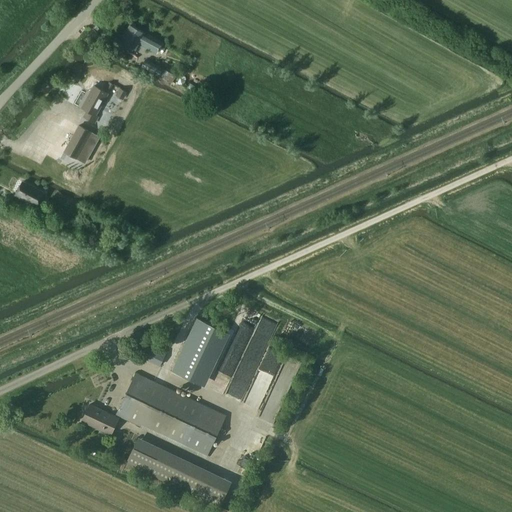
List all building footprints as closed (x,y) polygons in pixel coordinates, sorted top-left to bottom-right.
[(130,25),(120,42),(135,50),(139,43),(156,53),(162,43),(130,25)] [(158,76),(162,69),(145,59),(141,67),(158,76)] [(98,116),(96,115),(108,93),(94,85),(81,107),(87,110),(84,117),(94,123),(98,116)] [(121,101),(125,94),(117,90),(113,97),(121,101)] [(91,132),(79,126),(64,152),(76,159),(91,132)] [(23,182),(16,195),(36,206),(43,193),(23,182)] [(267,348),(277,324),(260,317),(252,336),(251,336),(247,346),(240,343),(255,350),(258,344),(267,348)] [(197,318),(172,370),(197,382),(222,330),(197,318)] [(146,358),(161,365),(167,351),(153,344),(146,358)] [(209,458),(228,415),(136,373),(115,417),(90,405),(82,421),(112,434),(120,418),(209,458)] [(268,421),(270,416),(266,414),(268,409),(272,411),(274,407),(270,406),(270,404),(268,403),(261,418),(268,421)] [(232,482),(139,438),(126,465),(219,509),(232,482)]
